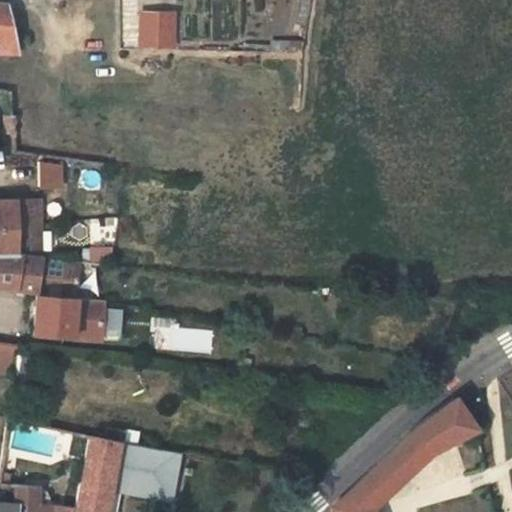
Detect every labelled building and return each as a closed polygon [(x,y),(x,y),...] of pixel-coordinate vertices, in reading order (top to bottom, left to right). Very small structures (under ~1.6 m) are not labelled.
[(305,26),(308,0),(297,0),(293,24),(305,26)] [(0,45),(16,45),(8,9),(7,4),(0,3),(0,45)] [(173,17),(143,17),(142,50),(172,50),(173,17)] [(301,53),(303,41),(269,40),(269,52),(301,53)] [(16,45),(0,45),(0,54),(18,55),(16,45)] [(13,134),(14,115),(9,116),(8,116),(3,117),(3,132),(13,134)] [(36,187),(61,187),(61,161),(36,161),(36,187)] [(0,199),(0,257),(14,258),(15,252),(15,200),(0,199)] [(23,200),(15,200),(15,252),(39,256),(40,200),(23,200)] [(0,287),(35,292),(36,288),(58,289),(57,297),(72,298),(74,263),(39,259),(39,256),(15,252),(14,258),(0,257),(0,287)] [(36,288),(35,292),(34,295),(30,335),(71,337),(74,298),(72,298),(57,297),(58,289),(36,288)] [(102,301),(74,298),(71,337),(98,339),(102,301)] [(14,346),(0,344),(0,371),(10,372),(14,346)] [(330,511),(357,511),(363,510),(371,508),(429,457),(475,427),(456,400),(411,433),(337,502),(331,508),(330,511)] [(104,439),(119,442),(122,443),(124,430),(106,427),(104,439)] [(50,511),(105,511),(113,474),(119,442),(104,439),(88,437),(74,508),(51,505),(50,511)] [(119,442),(113,474),(120,476),(125,443),(122,443),(119,442)] [(16,511),(50,511),(51,505),(35,503),(38,486),(11,484),(11,487),(9,501),(18,502),(16,511)] [(16,511),(18,502),(9,501),(0,500),(0,511),(16,511)]
